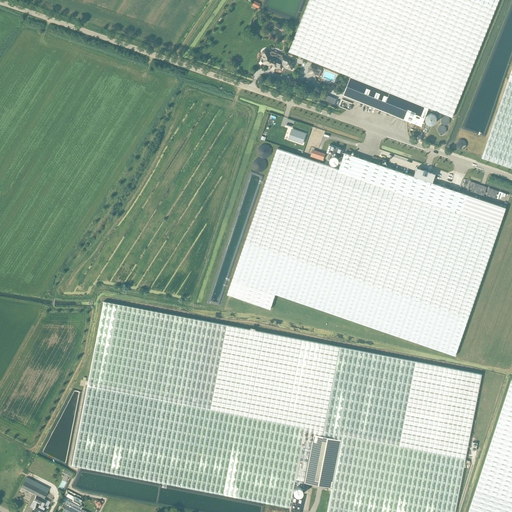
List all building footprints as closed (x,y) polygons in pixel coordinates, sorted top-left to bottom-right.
[(310,0),(289,52),(351,77),(344,96),(407,121),(422,127),(425,118),(427,115),(429,108),(453,117),(457,108),(494,15),(499,0),(310,0)] [(267,50),(266,50),(265,50),(264,50),(264,51),(263,51),(263,52),(262,53),(262,54),(263,54),(263,55),(265,59),(263,63),(269,66),(269,67),(270,67),(270,68),(271,68),(271,67),(272,67),(273,64),(281,67),(282,65),(292,69),(295,62),(282,57),(281,60),(270,56),(269,52),(269,51),(268,51),(267,50)] [(308,73),(316,77),(320,68),(319,68),(311,64),(307,73),(308,73)] [(511,67),(482,157),(511,167),(511,67)] [(438,125),(441,116),(430,112),(427,122),(438,125)] [(292,130),(288,139),(303,144),(306,135),(292,130)] [(341,149),(329,144),(327,152),(340,157),(342,151),(340,150),(341,149)] [(257,150),(257,151),(257,152),(257,153),(257,154),(258,154),(258,155),(259,156),(259,157),(260,157),(261,158),(262,158),(263,158),(264,158),(265,158),(266,158),(267,158),(267,157),(268,157),(269,156),(270,155),(270,154),(271,153),(271,152),(271,151),(271,150),(270,149),(270,148),(269,147),(268,146),(267,145),(266,145),(265,145),(264,145),(263,145),(262,145),(261,145),(260,146),(259,147),(258,147),(258,148),(258,149),(257,149),(257,150)] [(230,287),(227,294),(270,309),(273,302),(275,294),(455,355),(456,353),(500,225),(506,208),(468,195),(433,183),(436,174),(428,172),(429,170),(424,169),(424,170),(417,168),(414,176),(345,152),(339,169),(277,148),(233,277),(230,287)] [(324,160),(327,154),(314,149),(311,156),(324,160)] [(336,165),(337,165),(337,164),(338,164),(338,163),(339,162),(339,161),(339,160),(338,159),(338,158),(337,157),(336,157),(335,156),(334,156),(333,156),(333,157),(332,157),(331,158),(330,158),(330,159),(330,160),(330,161),(330,162),(330,163),(331,164),(332,165),(333,165),(334,165),(335,165),(336,165)] [(258,172),(259,172),(260,172),(261,172),(262,171),(263,171),(263,170),(264,170),(265,169),(265,168),(266,168),(266,167),(266,166),(266,165),(266,164),(266,163),(266,162),(265,162),(265,161),(264,160),(263,160),(263,159),(262,159),(261,158),(259,158),(258,158),(257,158),(257,159),(256,159),(255,159),(255,160),(254,160),(254,161),(253,161),(253,162),(253,163),(252,163),(252,164),(252,165),(252,166),(253,167),(253,168),(253,169),(254,169),(254,170),(255,170),(255,171),(256,171),(257,172),(258,172)] [(103,301),(71,465),(289,507),(294,481),(332,488),(326,511),(454,511),(481,374),(103,301)] [(468,511),(511,511),(511,379),(511,380),(468,511)] [(19,492),(24,494),(26,490),(37,495),(33,502),(36,504),(33,509),(38,511),(44,511),(47,508),(40,505),(41,504),(44,505),(47,500),(44,499),(48,493),(24,481),(19,492)] [(299,487),(298,487),(297,487),(296,487),(295,488),(294,488),(294,489),(293,490),(293,491),(293,492),(293,493),(293,494),(294,494),(294,495),(295,495),(295,496),(296,496),(297,496),(298,496),(299,496),(300,496),(301,495),(302,494),(302,493),(302,492),(302,491),(302,490),(302,489),(301,489),(301,488),(300,488),(299,487)] [(293,497),(289,511),(299,511),(302,498),(293,497)]
